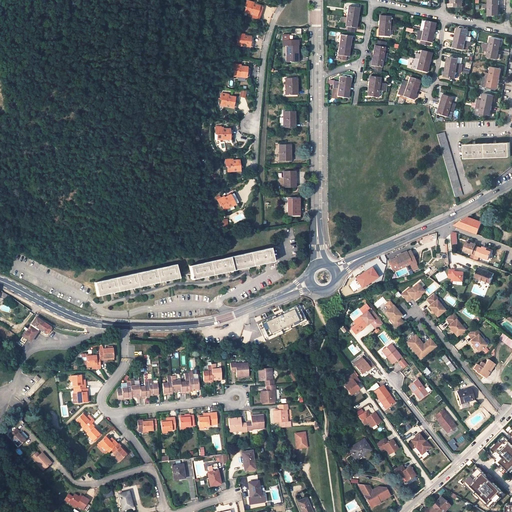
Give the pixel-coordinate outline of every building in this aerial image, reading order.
[(497,15),(498,5),(499,5),(499,1),(498,1),(497,0),(487,0),(488,5),(483,5),(483,8),(487,8),(487,15),(497,15)] [(248,13),(256,15),(259,6),(253,4),(253,3),(247,1),(245,6),(246,7),(245,11),(248,13)] [(357,22),(357,19),(356,18),(357,8),(347,6),(346,17),(341,16),(341,21),(345,21),(345,26),(347,27),(347,30),(354,31),(355,28),(354,28),(355,22),(357,22)] [(380,16),(379,26),(378,26),(378,30),(379,30),(379,36),(389,36),(389,31),(389,27),(390,16),(380,16)] [(417,34),(421,35),(420,40),(430,42),(431,37),(432,37),(433,33),(432,33),(434,23),(424,20),(424,21),(422,31),(419,30),(418,30),(417,34)] [(459,28),(456,38),(455,38),(454,41),(455,42),(454,47),(464,49),(465,45),(470,46),(471,42),(466,40),(468,30),(459,28)] [(237,45),(249,46),(251,37),(244,36),(244,34),(238,34),(237,39),(238,40),(237,45)] [(347,56),(348,46),(350,46),(351,42),(349,42),(350,36),(340,35),(338,44),(332,43),(332,48),(338,49),(337,55),(339,55),(338,59),(346,59),(346,56),(347,56)] [(500,60),(502,50),(500,50),(498,50),(500,40),(490,38),(489,45),(484,43),(483,47),(483,50),(488,51),(486,57),(500,60)] [(296,62),(296,46),(297,46),(297,40),(288,40),(282,40),(282,46),(286,46),(286,62),(296,62)] [(382,64),(382,62),(386,62),(387,57),(387,54),(384,54),(385,47),(382,47),(383,42),(377,40),(376,46),(375,46),(374,51),(373,51),(373,52),(372,55),(371,54),(370,58),(371,58),(373,58),(371,65),(375,66),(374,71),(380,72),(381,67),(382,64)] [(415,69),(425,72),(428,62),(429,63),(430,58),(429,58),(430,53),(420,50),(420,52),(417,51),(417,54),(414,53),(413,58),(414,58),(418,59),(418,62),(415,69)] [(446,66),(447,66),(445,76),(455,78),(457,71),(461,72),(461,69),(463,58),(459,57),(459,59),(449,57),(448,62),(446,62),(446,66)] [(234,75),(246,77),(247,67),(240,66),(240,65),(234,64),(233,70),(234,70),(234,75)] [(500,79),(498,79),(500,69),(490,67),(489,74),(484,73),(484,76),(482,85),(487,86),(486,88),(491,89),(492,87),(496,88),(497,83),(499,83),(500,79)] [(336,96),(346,97),(348,87),(350,87),(350,83),(349,83),(349,78),(339,76),(339,82),(334,81),(334,80),(329,80),(327,81),(327,84),(333,85),(333,88),(334,88),(338,89),(336,96)] [(367,85),(369,86),(368,96),(378,97),(379,90),(386,91),(386,88),(387,84),(380,82),(380,78),(370,77),(370,82),(368,82),(367,85)] [(412,99),(415,89),(417,90),(418,86),(416,86),(418,81),(409,77),(407,82),(402,81),(401,84),(400,88),(405,89),(402,96),(412,99)] [(285,95),(296,95),(295,78),(285,78),(285,95)] [(220,104),(232,107),(234,97),(228,96),(228,95),(221,93),(220,99),(221,99),(220,104)] [(491,110),(492,106),(491,105),(492,101),(493,101),(495,101),(496,96),(483,93),(482,100),(476,99),(475,102),(476,103),(476,106),(480,107),(479,113),(482,113),(484,114),(489,115),(490,109),(491,110)] [(438,103),(440,104),(437,114),(446,117),(448,110),(453,111),(454,108),(455,104),(450,103),(452,98),(442,95),(441,100),(439,100),(438,103)] [(283,128),(293,128),(293,111),(283,111),(283,128)] [(233,138),(233,133),(230,133),(230,129),(223,129),(223,128),(216,128),(216,134),(217,134),(217,139),(233,138)] [(456,176),(455,173),(455,172),(454,170),(454,167),(453,164),(452,161),(451,158),(450,155),(449,152),(448,149),(447,146),(446,142),(445,139),(444,135),(443,132),(437,134),(437,137),(438,141),(439,144),(440,148),(441,151),(442,154),(443,157),(444,160),(445,163),(445,165),(446,166),(446,169),(447,172),(448,175),(449,178),(450,181),(450,184),(451,187),(452,188),(452,191),(453,194),(454,197),(462,195),(461,192),(460,188),(459,185),(458,182),(457,179),(456,176)] [(476,143),(465,144),(465,158),(488,157),(510,156),(510,142),(499,143),(496,143),(487,143),(479,143),(479,144),(476,144),(476,143)] [(279,161),(289,161),(289,145),(279,145),(279,161)] [(227,171),(240,170),(239,160),(232,161),(232,160),(226,160),(226,166),(227,166),(227,171)] [(283,187),(294,187),(293,171),(283,171),(283,187)] [(224,198),(224,197),(221,198),(218,200),(220,205),(221,205),(224,209),(235,204),(230,195),(224,198)] [(287,215),(297,215),(297,199),(287,199),(287,215)] [(454,225),(477,234),(482,222),(468,217),(454,225)] [(470,244),(466,242),(463,250),(471,253),(475,254),(478,247),(474,245),(475,244),(471,242),(470,244)] [(478,255),(487,258),(490,251),(485,249),(486,248),(482,246),(481,248),(478,247),(475,254),(478,255)] [(192,279),(205,277),(225,272),(245,268),(263,264),(273,261),(270,248),(263,249),(260,250),(250,252),(243,254),(240,255),(240,254),(229,257),(223,258),(220,259),(209,261),(202,263),(201,263),(195,264),(189,266),(192,279)] [(388,261),(393,272),(410,264),(410,265),(415,263),(417,262),(420,260),(420,258),(414,261),(410,250),(406,252),(406,251),(398,255),(398,256),(388,261)] [(371,260),(373,265),(380,261),(378,257),(371,260)] [(94,282),(97,296),(108,293),(117,291),(128,289),(138,287),(149,284),(158,282),(169,280),(178,278),(175,264),(168,266),(165,267),(165,266),(155,269),(148,270),(145,271),(135,273),(128,275),(124,276),(124,275),(114,278),(107,279),(107,280),(104,280),(94,282)] [(492,272),(482,269),(478,267),(475,277),(490,283),(494,273),(492,272)] [(372,268),(356,277),(361,286),(378,277),(372,268)] [(454,270),(450,270),(450,278),(454,278),(453,280),(463,281),(464,272),(454,272),(454,270)] [(406,290),(405,289),(400,293),(405,300),(409,297),(411,296),(413,298),(423,290),(416,282),(410,287),(406,290)] [(434,293),(427,299),(432,305),(429,307),(438,316),(445,310),(440,304),(437,300),(439,299),(434,293)] [(397,329),(404,323),(400,317),(402,315),(394,305),(386,311),(394,322),(393,323),(397,329)] [(480,315),(484,309),(478,305),(474,311),(480,315)] [(366,311),(356,318),(359,321),(355,324),(359,329),(370,321),(375,328),(382,323),(375,314),(371,317),(369,314),(366,311)] [(454,313),(447,318),(450,322),(452,324),(449,326),(457,336),(465,329),(460,323),(457,319),(459,318),(454,313)] [(36,317),(31,324),(39,329),(45,333),(47,333),(50,329),(49,327),(36,317)] [(266,337),(280,330),(275,319),(261,326),(266,337)] [(21,335),(23,336),(18,343),(22,346),(26,339),(30,342),(37,331),(30,326),(27,329),(26,328),(21,335)] [(477,327),(470,333),(474,338),(472,340),(480,350),(488,343),(483,337),(480,333),(481,332),(477,327)] [(511,347),(511,339),(504,333),(500,339),(511,347)] [(406,342),(419,359),(435,347),(430,340),(422,345),(415,335),(406,342)] [(387,356),(386,357),(390,364),(399,357),(389,344),(382,350),(387,356)] [(112,348),(103,349),(103,351),(99,352),(99,353),(100,360),(104,360),(103,358),(108,358),(108,360),(113,359),(112,348)] [(87,367),(92,367),(92,365),(96,365),(96,368),(100,368),(100,360),(99,353),(95,353),(96,356),(86,356),(87,367)] [(455,369),(445,356),(442,358),(452,371),(455,369)] [(366,370),(369,367),(370,369),(374,366),(368,357),(364,361),(362,358),(358,360),(360,363),(355,366),(361,373),(366,370)] [(402,368),(408,364),(403,358),(398,362),(402,368)] [(485,378),(489,372),(486,370),(492,362),(487,359),(484,364),(481,362),(478,366),(476,364),(473,369),(476,371),(475,372),(485,378)] [(231,369),(236,368),(236,371),(236,377),(249,376),(248,363),(235,363),(235,362),(230,363),(231,369)] [(486,370),(489,372),(494,364),(492,362),(486,370)] [(208,370),(203,371),(204,382),(212,381),(212,380),(221,379),(221,368),(216,369),(215,364),(211,364),(211,366),(207,366),(208,370)] [(428,375),(431,373),(426,367),(423,369),(428,375)] [(267,391),(261,391),(262,403),(275,402),(274,390),(275,390),(275,385),(274,385),(273,380),(272,380),(271,368),(258,369),(259,381),(265,381),(267,380),(268,385),(269,385),(269,390),(267,391)] [(360,381),(354,373),(346,379),(349,383),(344,386),(350,395),(359,389),(355,384),(360,381)] [(162,383),(163,394),(172,393),(172,392),(181,391),(181,393),(190,392),(190,390),(199,390),(198,379),(192,379),(192,374),(188,375),(189,376),(185,377),(185,381),(180,382),(180,380),(175,381),(174,376),(171,376),(171,377),(167,378),(167,383),(162,383)] [(85,388),(85,384),(81,384),(81,380),(82,380),(82,375),(71,376),(72,385),(73,385),(74,389),(79,389),(85,388)] [(21,401),(37,382),(34,379),(32,378),(16,397),(21,401)] [(122,391),(117,392),(118,399),(131,398),(131,397),(136,396),(136,398),(140,397),(149,396),(149,395),(158,394),(157,384),(152,384),(151,379),(148,379),(148,381),(144,381),(145,386),(139,387),(139,385),(134,386),(134,381),(130,381),(130,382),(126,383),(126,387),(121,388),(122,391)] [(428,393),(417,379),(409,386),(415,393),(416,392),(421,398),(428,393)] [(372,391),(384,407),(394,401),(390,395),(388,396),(386,393),(388,392),(385,388),(382,390),(379,386),(372,391)] [(470,387),(469,387),(456,392),(460,404),(474,399),(470,388),(470,387)] [(85,388),(79,389),(79,393),(77,393),(77,402),(88,401),(88,396),(86,396),(86,392),(87,392),(87,388),(85,388)] [(279,422),(279,428),(291,427),(291,421),(287,421),(286,409),(288,409),(287,404),(281,405),(282,410),(279,410),(273,410),(274,422),(279,422)] [(441,424),(443,423),(449,430),(456,425),(443,409),(435,415),(438,418),(437,419),(441,424)] [(367,411),(358,416),(364,425),(368,422),(371,427),(380,421),(374,412),(369,415),(367,411)] [(203,415),(198,416),(199,427),(208,426),(208,425),(212,424),(212,426),(218,425),(217,412),(207,413),(207,416),(204,417),(203,415)] [(91,423),(94,421),(91,418),(88,421),(86,418),(87,417),(86,417),(83,413),(75,420),(81,427),(81,428),(84,430),(91,423)] [(180,416),(180,427),(190,426),(189,424),(194,424),(193,415),(189,416),(189,417),(185,417),(185,416),(180,416)] [(241,426),(241,423),(241,417),(228,418),(229,432),(241,431),(242,432),(247,432),(247,431),(252,430),(252,429),(264,428),(263,415),(251,416),(251,422),(251,424),(246,425),(246,426),(241,426)] [(166,420),(161,420),(162,431),(171,430),(171,429),(175,429),(174,417),(170,418),(170,421),(166,421),(166,420)] [(142,420),(143,431),(152,430),(152,428),(156,427),(155,419),(151,419),(151,421),(147,421),(147,420),(142,420)] [(93,441),(101,433),(97,429),(96,431),(93,427),(94,426),(91,423),(84,430),(87,433),(86,433),(93,441)] [(13,438),(20,446),(30,437),(26,433),(24,435),(23,436),(20,433),(21,432),(18,428),(11,434),(14,437),(13,438)] [(305,432),(294,433),(296,448),(306,447),(305,432)] [(426,442),(420,434),(411,441),(422,455),(429,449),(425,443),(426,442)] [(112,449),(117,445),(114,441),(111,443),(109,441),(110,440),(106,436),(98,444),(105,450),(105,449),(108,452),(112,449)] [(384,437),(375,443),(380,451),(385,448),(388,453),(397,447),(392,438),(387,442),(384,437)] [(505,438),(501,442),(499,441),(491,449),(494,452),(492,454),(498,459),(502,463),(509,471),(511,467),(511,444),(508,440),(505,438)] [(349,449),(354,458),(361,454),(362,455),(370,450),(363,439),(349,449)] [(453,450),(456,448),(453,443),(455,442),(453,439),(448,442),(453,450)] [(117,445),(112,449),(115,452),(113,454),(120,460),(127,453),(124,449),(123,450),(120,447),(121,446),(118,443),(117,445)] [(483,448),(478,453),(480,457),(486,451),(483,448)] [(241,452),(244,470),(255,469),(252,450),(241,452)] [(45,469),(51,463),(49,461),(50,460),(43,452),(40,455),(37,452),(33,456),(45,469)] [(185,478),(183,464),(172,466),(174,479),(185,478)] [(208,472),(207,472),(210,486),(221,484),(219,475),(218,476),(217,470),(218,470),(217,464),(207,466),(208,472)] [(401,464),(392,470),(398,478),(402,475),(405,480),(414,474),(408,465),(404,469),(401,464)] [(479,468),(475,471),(473,469),(464,478),(462,481),(465,484),(473,492),(479,498),(489,507),(490,505),(495,501),(496,502),(501,497),(500,496),(503,492),(493,482),(486,475),(479,468)] [(486,475),(493,482),(495,480),(488,473),(486,475)] [(462,481),(464,478),(463,476),(457,482),(462,487),(465,484),(462,481)] [(258,481),(247,482),(250,497),(248,498),(249,504),(265,502),(264,495),(260,496),(258,481)] [(358,484),(370,504),(379,499),(380,498),(381,500),(390,495),(385,487),(378,486),(371,490),(368,486),(358,484)] [(122,509),(132,507),(131,502),(132,501),(130,491),(118,494),(122,509)] [(83,509),(89,500),(83,496),(81,498),(75,494),(70,502),(77,507),(77,506),(83,509)] [(440,497),(432,506),(436,510),(438,511),(443,511),(450,505),(440,497)] [(297,501),(301,511),(311,511),(306,498),(297,501)]
